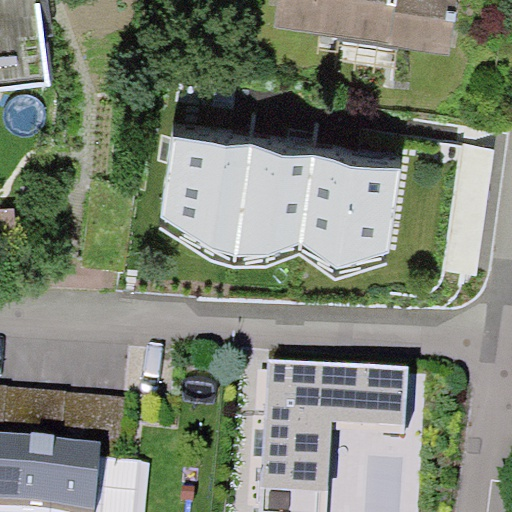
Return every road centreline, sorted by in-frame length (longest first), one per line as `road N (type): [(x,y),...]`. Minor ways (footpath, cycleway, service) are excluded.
road 1 (residential): [(0,316),(511,352)]
road 2 (residential): [(511,357),(492,511)]
